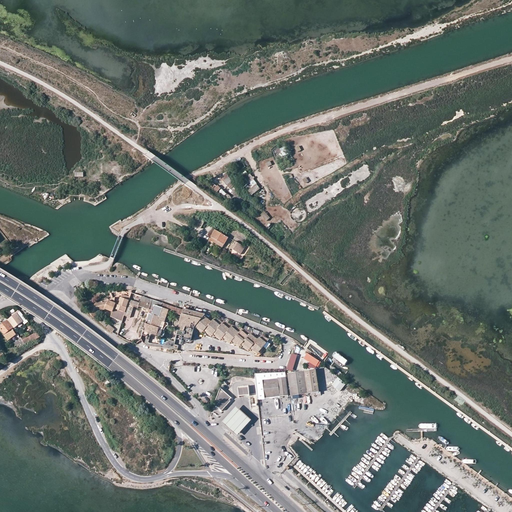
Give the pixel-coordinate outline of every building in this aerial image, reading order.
[(250,173),(246,177),(249,182),(254,178),(250,173)] [(251,182),(254,186),(248,190),(251,194),(260,187),(254,179),(251,182)] [(265,211),(261,214),(266,221),(270,218),(265,211)] [(236,228),(232,234),(244,243),(249,238),(236,228)] [(216,230),(212,237),(215,239),(225,245),(229,238),(225,235),(218,232),(216,230)] [(225,245),(215,239),(213,242),(223,248),(225,245)] [(233,243),(230,248),(237,252),(241,253),(245,247),(240,244),(235,241),(235,243),(233,243)] [(123,320),(125,315),(130,298),(131,296),(123,293),(123,294),(119,304),(116,302),(116,304),(113,311),(111,316),(123,320)] [(147,307),(151,309),(148,316),(146,316),(145,315),(144,316),(143,317),(139,331),(143,332),(144,330),(147,331),(157,334),(159,328),(162,328),(164,321),(165,321),(167,315),(166,315),(169,304),(162,302),(162,305),(159,304),(160,301),(153,299),(142,295),(140,302),(130,298),(125,315),(131,317),(134,308),(135,306),(139,307),(139,305),(147,307)] [(95,316),(100,308),(105,308),(113,311),(116,304),(115,302),(116,296),(105,300),(92,304),(90,312),(95,316)] [(131,317),(134,318),(138,317),(140,317),(142,311),(138,310),(134,308),(131,317)] [(175,340),(176,338),(183,309),(181,308),(172,340),(175,340)] [(192,335),(194,335),(196,327),(202,332),(204,330),(211,335),(213,333),(221,339),(223,337),(230,343),(232,341),(239,346),(241,344),(248,350),(250,348),(257,353),(266,342),(259,336),(257,338),(250,332),(248,335),(241,329),(239,331),(232,325),(230,328),(222,322),(220,324),(213,319),(211,321),(204,315),(205,314),(183,308),(183,309),(176,338),(182,340),(183,337),(191,339),(192,335)] [(26,318),(20,310),(8,319),(14,327),(26,318)] [(3,334),(7,340),(16,334),(11,328),(12,327),(7,320),(0,325),(0,327),(4,333),(3,334)] [(128,330),(131,323),(123,320),(120,328),(128,330)] [(163,334),(164,333),(164,331),(165,330),(165,329),(165,328),(165,327),(166,324),(167,323),(167,322),(166,322),(165,321),(164,321),(162,328),(159,328),(157,334),(160,335),(161,335),(162,335),(163,334)] [(164,347),(165,344),(148,342),(146,340),(145,338),(145,337),(147,331),(144,330),(143,332),(142,334),(142,336),(142,338),(142,339),(144,341),(145,342),(147,344),(148,345),(153,345),(164,347)] [(28,336),(31,341),(39,336),(35,331),(28,335),(28,336)] [(22,340),(25,345),(31,341),(28,336),(22,340)] [(13,342),(15,345),(19,343),(22,346),(25,345),(22,340),(21,338),(13,342)] [(167,341),(167,342),(165,342),(165,344),(164,347),(173,348),(175,344),(175,340),(172,340),(170,339),(170,340),(169,341),(167,341)] [(322,361),(308,352),(304,358),(318,367),(322,361)] [(298,355),(292,353),(287,369),(293,371),(298,355)] [(319,392),(315,369),(288,373),(291,396),(319,392)] [(286,377),(263,380),(265,399),(288,396),(286,377)] [(338,378),(332,386),(340,393),(346,385),(338,378)] [(250,395),(249,385),(239,386),(240,395),(250,395)] [(221,387),(219,391),(215,403),(222,410),(227,405),(227,403),(232,397),(221,387)] [(222,420),(221,421),(236,434),(238,433),(241,429),(247,423),(250,420),(251,419),(236,406),(235,407),(232,409),(226,416),(222,420)]
